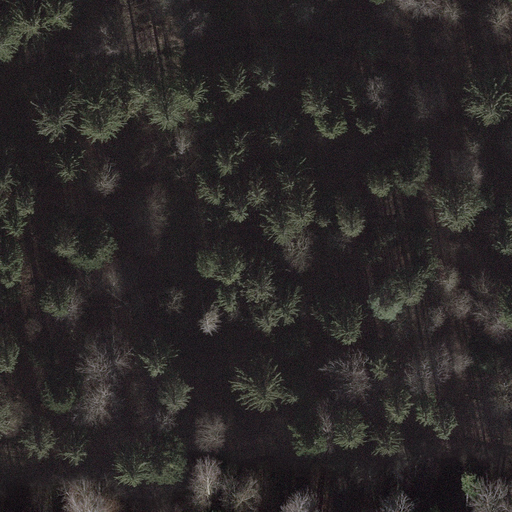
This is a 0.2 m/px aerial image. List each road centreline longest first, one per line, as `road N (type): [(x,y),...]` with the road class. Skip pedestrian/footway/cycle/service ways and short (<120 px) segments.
road 1 (track): [(0,62),(280,29),(337,38),(511,102)]
road 2 (track): [(511,438),(367,418),(245,452),(0,454)]
